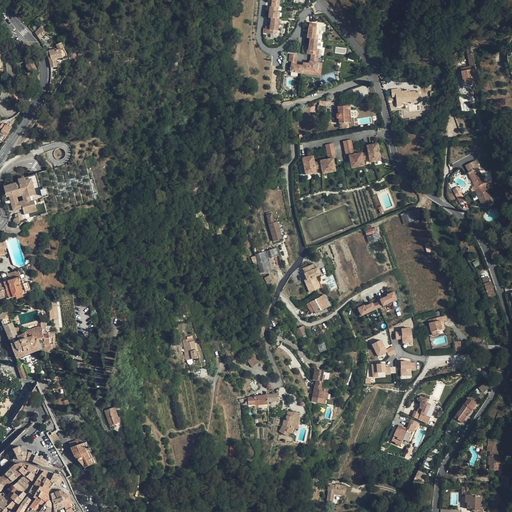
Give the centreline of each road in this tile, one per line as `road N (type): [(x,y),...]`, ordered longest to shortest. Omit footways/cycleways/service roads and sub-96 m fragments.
road 1 (residential): [(213,383),(233,358),(279,383),(265,337),(277,290),(301,251),(288,185),(287,110),(375,74)]
road 2 (residential): [(511,342),(481,240),(406,175),(375,74)]
road 3 (residential): [(435,511),(439,475),(497,389),(511,347)]
road 4 (residential): [(0,48),(9,67),(2,109),(10,113),(23,96),(28,36)]
road 5 (secondary): [(28,36),(43,58),(41,92),(0,156)]
road 6 (residential): [(0,450),(31,407),(41,414),(0,460)]
road 7 (unknown): [(321,4),(276,51),(260,44),(259,0)]
